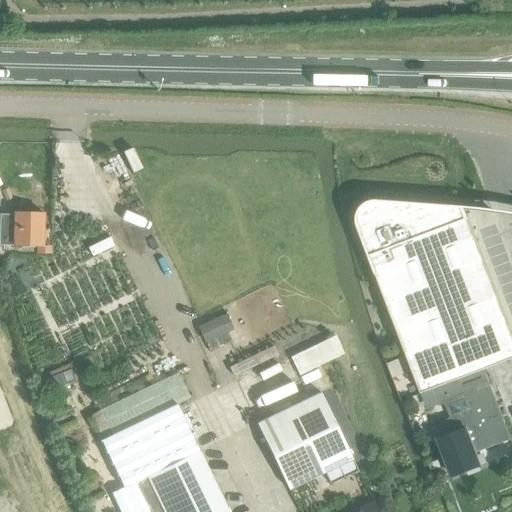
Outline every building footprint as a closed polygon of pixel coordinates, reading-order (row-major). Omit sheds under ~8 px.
[(357,219),(357,222),(358,225),(358,227),(390,310),(422,394),(434,389),(482,371),(492,367),(511,359),(511,330),(466,209),(490,212),(490,209),(466,207),(377,201),(373,201),(371,202),(368,203),(366,204),(364,205),(362,207),(361,209),(360,210),(359,213),(358,215),(357,217),(357,219)] [(42,246),(43,215),(12,214),(12,216),(0,215),(0,246),(36,248),(42,248),(42,246)] [(36,248),(36,255),(51,255),(51,246),(42,246),(42,248),(36,248)] [(226,315),(198,328),(210,353),(232,342),(227,334),(233,331),(226,315)] [(334,336),(290,358),(299,376),(343,354),(334,336)] [(390,363),(387,364),(393,379),(395,378),(399,376),(394,362),(390,363)] [(70,370),(42,382),(47,394),(75,382),(70,370)] [(482,371),(434,389),(435,392),(440,405),(441,407),(447,405),(447,406),(451,417),(452,420),(445,423),(450,437),(439,441),(438,442),(451,478),(479,467),(475,455),(498,445),(497,442),(500,441),(501,441),(508,438),(489,389),(482,371)] [(320,393),(255,425),(287,490),(352,459),(320,393)] [(100,411),(89,417),(100,441),(100,442),(122,488),(111,493),(119,511),(226,511),(215,487),(176,406),(176,405),(112,436),(100,411)] [(431,472),(442,468),(439,460),(428,464),(431,472)]
